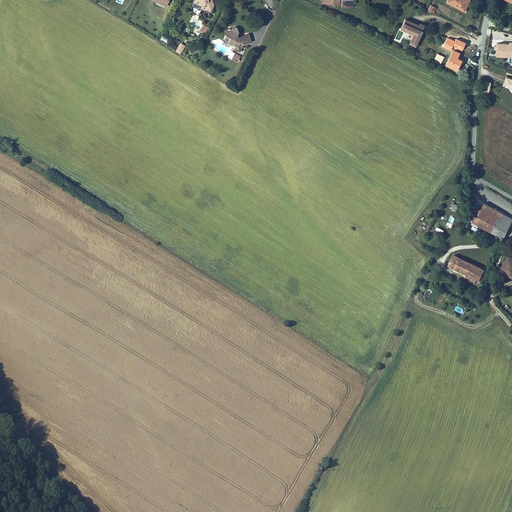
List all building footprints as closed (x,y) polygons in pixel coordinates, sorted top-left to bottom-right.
[(200,0),(199,3),(202,5),(206,7),(207,6),(210,8),(214,11),(218,4),(216,0),(200,0)] [(321,0),(321,4),(336,5),(339,5),(339,8),(352,9),(352,4),(352,1),(347,0),(340,0),(321,0)] [(448,0),(447,2),(465,11),(470,0),(448,0)] [(419,27),(421,24),(408,18),(404,28),(410,30),(417,33),(413,42),(418,45),(425,30),(419,27)] [(236,25),(224,29),(226,34),(231,37),(229,42),(235,45),(234,48),(240,51),(244,43),(252,41),(250,33),(242,35),(239,35),(238,32),(241,28),(240,26),(236,25)] [(511,52),(511,38),(511,39),(511,40),(499,40),(499,43),(497,43),(496,45),(499,46),(499,54),(506,54),(506,49),(511,49),(511,52)] [(182,53),(185,48),(179,45),(176,49),(182,53)] [(460,51),(453,48),(445,65),(457,70),(462,58),(458,56),(460,51)] [(440,65),(444,56),(438,53),(433,62),(440,65)] [(468,220),(504,238),(511,220),(511,216),(485,201),(481,208),(476,205),(468,220)] [(449,264),(467,273),(464,277),(475,282),(477,278),(483,280),(488,270),(485,269),(485,268),(454,253),(449,264)] [(509,253),(501,266),(511,273),(511,254),(511,253),(509,253)]
